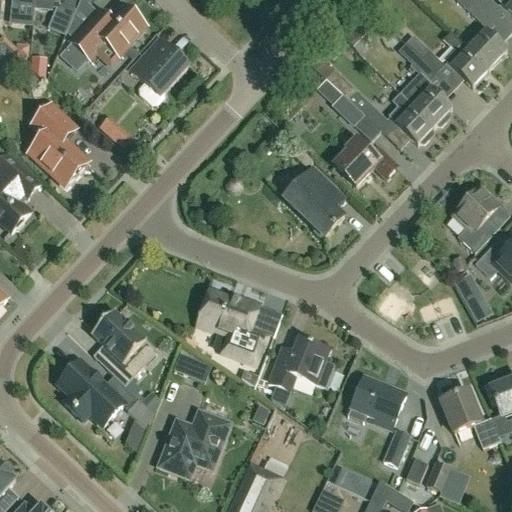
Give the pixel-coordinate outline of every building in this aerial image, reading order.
[(35,11),(35,0),(0,0),(18,3),(17,5),(35,7),(35,11)] [(52,13),(53,10),(75,12),(75,0),(35,0),(35,11),(52,13)] [(469,0),(463,0),(457,6),(481,29),(484,26),(490,20),(469,0)] [(487,0),(469,0),(490,20),(492,18),(499,11),(487,0)] [(511,0),(507,0),(502,6),(508,11),(507,13),(511,17),(511,0)] [(121,62),(119,60),(146,31),(122,9),(116,16),(106,7),(70,45),(90,63),(95,57),(112,72),(121,62)] [(381,34),(378,30),(365,19),(343,41),(359,56),(381,34)] [(469,52),(491,72),(508,55),(487,34),(469,52)] [(491,72),(469,52),(452,35),(445,43),(455,53),(446,63),(452,69),(452,70),(474,91),(491,72)] [(36,50),(3,41),(0,52),(0,65),(29,73),(36,50)] [(164,102),(164,96),(188,70),(159,43),(131,74),(145,87),(140,93),(140,99),(152,110),(157,110),(164,102)] [(407,46),(400,54),(413,67),(412,68),(422,78),(417,83),(416,83),(402,97),(435,130),(437,128),(442,129),(447,123),(452,119),(450,115),(453,112),(446,105),(432,91),(432,86),(429,84),(437,76),(420,59),(407,46)] [(428,51),(420,59),(437,76),(445,67),(428,51)] [(350,106),(359,97),(336,75),(327,84),(344,101),(350,106)] [(327,84),(317,94),(335,111),(344,101),(327,84)] [(400,110),(390,120),(397,127),(397,128),(411,141),(418,148),(420,146),(425,147),(430,141),(435,136),(433,132),(435,130),(402,97),(401,97),(394,105),(400,110)] [(372,109),(364,117),(382,134),(390,126),(372,109)] [(32,130),(44,141),(30,156),(66,190),(88,166),(65,145),(76,133),(51,110),(32,130)] [(382,134),(364,117),(353,128),(371,146),(382,134)] [(124,157),(135,145),(110,122),(99,134),(124,157)] [(387,181),(398,169),(379,152),(374,157),(359,142),(348,153),(349,155),(335,170),(356,190),(375,171),(387,181)] [(0,226),(12,237),(31,216),(22,208),(40,189),(7,159),(0,166),(0,226)] [(336,212),(346,202),(314,171),(285,201),(304,219),(303,220),(325,242),(345,221),(336,212)] [(485,226),(501,210),(481,191),(453,220),(466,232),(458,241),(475,257),(496,236),(485,226)] [(511,247),(505,255),(496,247),(476,268),(491,283),(499,275),(511,287),(511,247)] [(477,280),(465,295),(474,303),(487,288),(477,280)] [(0,310),(9,301),(0,292),(0,310)] [(228,339),(222,357),(255,369),(261,353),(263,353),(269,337),(251,331),(259,309),(242,302),(240,307),(209,295),(207,302),(203,303),(199,313),(202,316),(197,327),(228,339)] [(118,363),(107,375),(125,391),(144,371),(132,360),(146,346),(114,315),(92,339),(118,363)] [(268,386),(276,390),(291,395),(297,381),(317,389),(317,388),(326,391),(334,370),(326,366),(330,355),(298,342),(287,369),(277,365),(268,386)] [(186,360),(182,380),(194,382),(198,363),(186,360)] [(71,401),(64,408),(83,425),(90,418),(103,431),(125,408),(101,385),(93,377),(92,377),(80,365),(58,388),(71,401)] [(258,379),(244,374),(241,381),(254,390),(258,379)] [(406,399),(363,382),(351,412),(378,423),(376,427),(392,434),(406,399)] [(511,383),(489,392),(486,394),(492,411),(496,410),(500,421),(511,415),(511,383)] [(500,446),(496,435),(492,426),(482,430),(468,395),(441,406),(454,438),(473,431),(482,453),(500,446)] [(147,434),(153,417),(139,404),(127,415),(147,434)] [(177,424),(159,471),(182,480),(188,465),(213,474),(231,428),(206,418),(197,415),(191,430),(177,424)] [(381,470),(381,471),(395,477),(410,440),(396,434),(386,458),(385,459),(381,470)] [(420,488),(428,467),(415,462),(407,483),(420,488)] [(463,491),(447,484),(452,474),(435,467),(425,489),(458,503),(463,491)] [(0,511),(0,501),(8,492),(16,485),(0,470),(0,511)] [(267,511),(281,484),(252,470),(232,511),(267,511)] [(335,489),(365,503),(373,488),(342,473),(335,489)] [(379,485),(370,505),(366,511),(381,511),(386,504),(399,511),(408,511),(413,505),(379,485)] [(323,493),(313,511),(341,511),(345,503),(323,493)]
